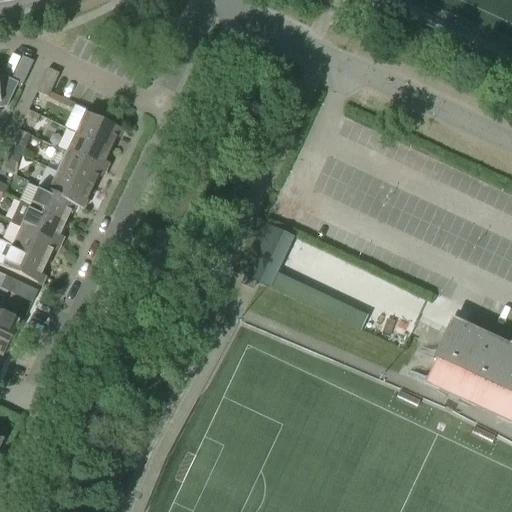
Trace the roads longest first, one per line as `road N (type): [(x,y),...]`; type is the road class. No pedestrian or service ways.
road 1 (residential): [(22,410),(166,111)]
road 2 (unclassified): [(511,144),(222,0)]
road 3 (residential): [(166,111),(44,51),(0,48)]
